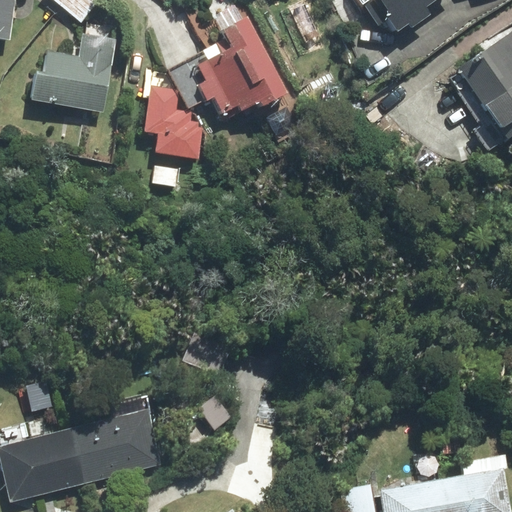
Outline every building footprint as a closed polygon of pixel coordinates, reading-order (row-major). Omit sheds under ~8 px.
[(13,0),(0,0),(0,39),(6,40),(13,0)] [(94,0),(54,0),(79,20),(94,0)] [(435,0),(367,0),(389,32),(435,0)] [(288,94),(250,21),(230,31),(239,50),(207,66),(216,82),(202,89),(208,101),(216,98),(230,124),(288,94)] [(117,44),(84,38),(80,62),(47,56),(44,73),(37,72),(33,97),(106,109),(117,44)] [(511,135),(511,38),(457,77),(503,142),(511,135)] [(180,90),(153,86),(145,131),(160,134),(157,151),(201,158),(206,128),(200,127),(201,124),(190,122),(192,113),(176,110),(180,90)] [(179,171),(155,169),(154,183),(177,186),(179,171)] [(147,414),(2,449),(14,497),(159,462),(147,414)] [(510,511),(504,475),(381,497),(383,511),(510,511)] [(379,511),(375,486),(345,491),(348,511),(379,511)]
